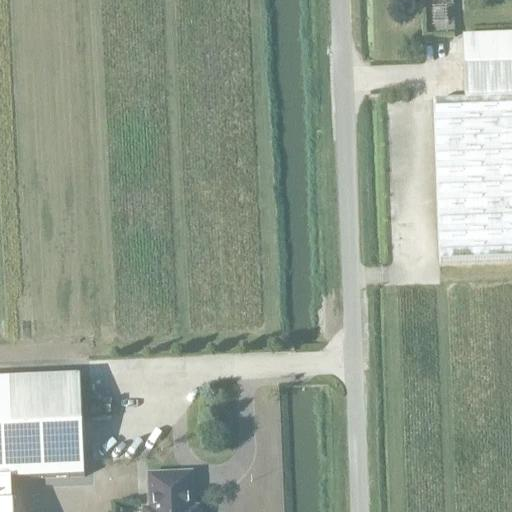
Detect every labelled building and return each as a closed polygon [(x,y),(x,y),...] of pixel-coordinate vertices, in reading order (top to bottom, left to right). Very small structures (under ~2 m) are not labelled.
[(463,100),(511,98),(511,35),(462,37),(463,100)] [(511,98),(463,100),(433,101),(437,261),(511,258),(511,98)] [(0,481),(12,481),(84,478),(80,378),(0,381),(0,481)] [(149,476),(150,494),(151,494),(152,511),(196,511),(196,510),(191,511),(190,492),(192,492),(191,474),(149,476)] [(0,511),(13,511),(12,481),(0,481),(0,511)]
